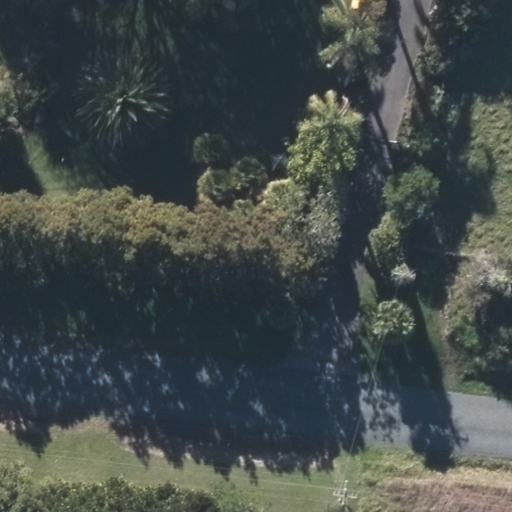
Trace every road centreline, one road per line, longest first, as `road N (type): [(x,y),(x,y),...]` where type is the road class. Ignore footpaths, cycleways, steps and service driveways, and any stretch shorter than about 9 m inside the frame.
road 1 (unclassified): [(511,432),(0,373)]
road 2 (track): [(332,410),(423,0)]
